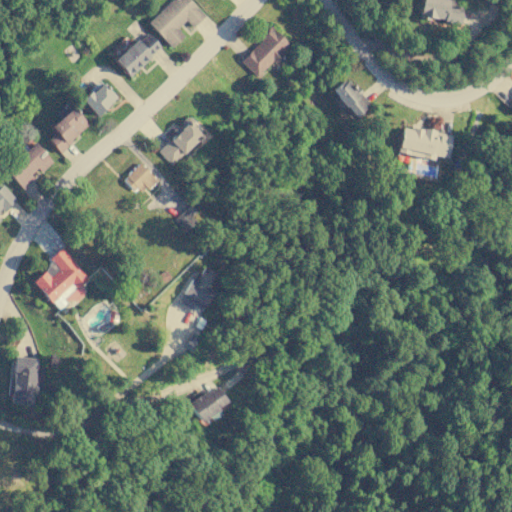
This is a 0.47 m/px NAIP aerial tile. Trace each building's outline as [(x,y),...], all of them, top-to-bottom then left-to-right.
[(169,0),(146,21),(169,47),(182,35),(175,27),(184,20),(190,27),(203,15),(189,0),(169,0)] [(454,0),(418,0),(416,16),(458,23),(460,7),(453,6),(454,0)] [(288,44),(270,27),(238,60),(256,77),(288,44)] [(128,76),(159,46),(144,30),(113,60),(128,76)] [(350,118),(367,106),(347,76),(330,88),(350,118)] [(114,97),(98,80),(79,98),(95,115),(114,97)] [(87,125),(70,106),(49,126),(54,132),(46,139),(58,151),(87,125)] [(168,164),(203,132),(187,115),(171,130),(174,134),(156,150),(168,164)] [(449,134),(400,125),(394,152),(432,159),(432,155),(445,157),(449,134)] [(32,178),(31,176),(49,159),(33,142),(4,170),(21,188),(32,178)] [(122,178),(139,194),(155,178),(137,162),(122,178)] [(0,211),(14,198),(1,184),(0,184),(0,211)] [(173,217),(184,230),(199,218),(188,205),(173,217)] [(30,278),(58,311),(84,290),(79,284),(86,277),(63,250),(30,278)] [(194,280),(190,277),(178,301),(191,308),(194,301),(204,306),(212,289),(206,286),(213,272),(201,266),(194,280)] [(35,358),(12,356),(10,380),(8,379),(6,402),(31,404),(33,387),(41,388),(42,367),(34,366),(35,358)] [(182,399),(196,421),(225,402),(214,386),(202,393),(199,389),(182,399)] [(0,466),(0,468),(14,485),(25,476),(11,458),(0,466)]
